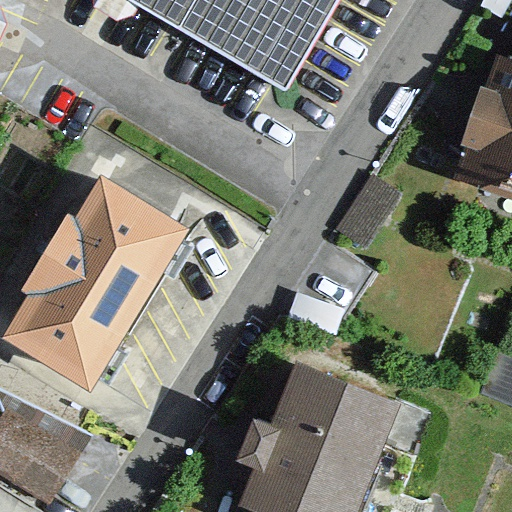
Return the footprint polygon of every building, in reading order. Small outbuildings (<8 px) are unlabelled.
[(0,0),(0,17),(8,0),(123,0),(321,99),(370,0),(0,0)] [(511,47),(468,160),(511,175),(511,47)] [(113,192),(19,344),(124,409),(219,258),(113,192)] [(251,511),(369,511),(412,421),(311,374),(279,442),(248,428),(227,471),(263,488),(251,511)] [(0,408),(0,486),(45,511),(65,511),(103,446),(9,393),(0,408)]
